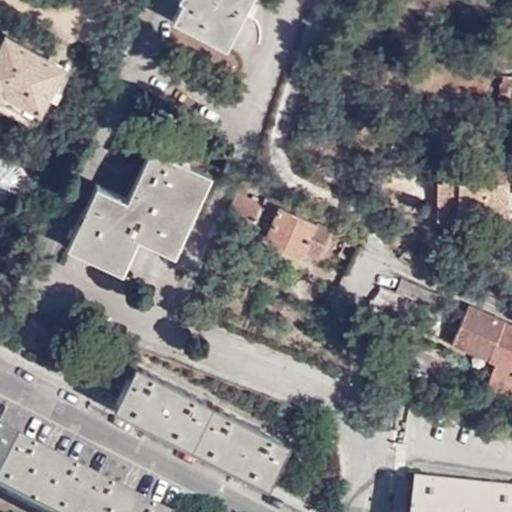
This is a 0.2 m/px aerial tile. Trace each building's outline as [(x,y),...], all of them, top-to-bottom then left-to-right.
[(182,0),(172,19),(220,44),(242,0),(182,0)] [(250,0),(242,0),(220,44),(226,47),(250,0)] [(0,106),(0,113),(40,134),(62,89),(53,85),(63,64),(5,36),(0,45),(0,101),(2,102),(0,106)] [(511,75),(497,76),(497,98),(511,98),(511,75)] [(95,182),(68,238),(117,261),(130,233),(135,221),(147,227),(141,238),(168,250),(205,172),(175,158),(182,143),(159,133),(152,147),(149,145),(124,197),(95,182)] [(468,159),(456,158),(437,169),(446,185),(447,212),(452,213),(451,218),(511,218),(511,183),(497,184),(496,174),(469,173),(468,159)] [(212,174),(205,172),(168,250),(175,253),(212,174)] [(262,202),(238,191),(231,205),(255,217),(254,220),(276,231),(273,238),(298,250),(302,244),(319,254),(325,241),(353,255),(357,245),(341,237),(342,234),(264,197),(262,202)] [(135,221),(130,233),(141,238),(147,227),(135,221)] [(117,261),(68,238),(65,245),(114,267),(117,261)] [(419,298),(426,284),(392,270),(387,284),(419,298)] [(511,322),(469,303),(452,339),(488,355),(481,369),(511,382),(511,322)] [(77,355),(100,366),(108,350),(86,339),(77,355)] [(115,406),(269,484),(289,442),(135,365),(115,406)] [(0,491),(41,511),(159,511),(0,431),(0,491)] [(511,511),(511,493),(413,483),(410,511),(511,511)]
